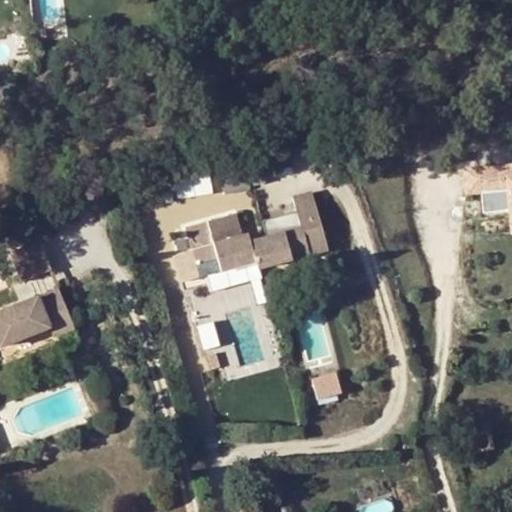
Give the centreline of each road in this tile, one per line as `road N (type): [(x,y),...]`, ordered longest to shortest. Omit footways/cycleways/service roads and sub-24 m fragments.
road 1 (unknown): [(432,167),(447,281),(428,417),(450,511)]
road 2 (unknown): [(186,511),(124,275),(92,250),(72,248)]
